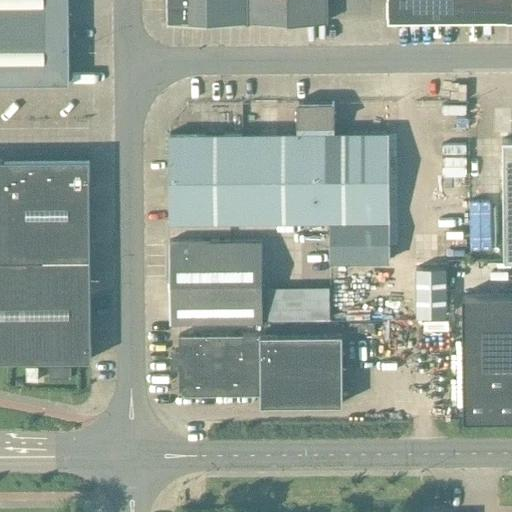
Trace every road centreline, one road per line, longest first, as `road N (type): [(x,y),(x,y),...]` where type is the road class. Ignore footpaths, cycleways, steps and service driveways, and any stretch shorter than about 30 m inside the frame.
road 1 (unclassified): [(131,460),(127,66)]
road 2 (unclassified): [(127,66),(511,60)]
road 3 (unclassified): [(131,460),(487,453)]
road 4 (unclassified): [(0,458),(131,460)]
